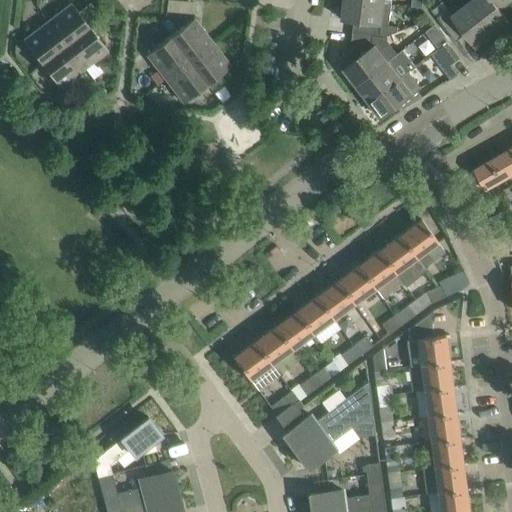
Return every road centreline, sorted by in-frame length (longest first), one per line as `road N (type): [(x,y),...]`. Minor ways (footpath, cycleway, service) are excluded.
road 1 (residential): [(144,313),(329,169),(368,168),(413,137)]
road 2 (residential): [(506,371),(496,310),(432,172)]
road 3 (residential): [(0,425),(144,313)]
road 4 (residential): [(223,412),(144,313)]
